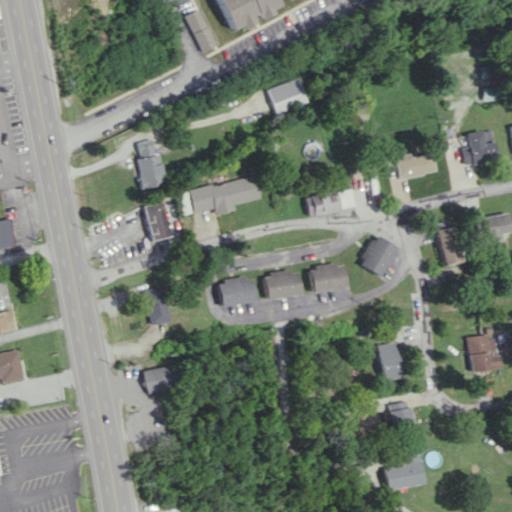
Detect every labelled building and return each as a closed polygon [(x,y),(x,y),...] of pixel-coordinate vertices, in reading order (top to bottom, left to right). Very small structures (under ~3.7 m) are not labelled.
[(214,0),(229,31),(255,20),(270,13),(268,8),(275,5),(273,0),(214,0)] [(214,44),(196,7),(181,15),(199,51),(214,44)] [(302,102),(293,77),(262,89),(272,113),(302,102)] [(481,99),(498,99),(498,87),(480,87),(481,99)] [(463,133),(466,145),(459,147),(462,164),(495,157),(489,128),(463,133)] [(158,184),(149,138),(132,141),(136,157),(131,158),(137,188),(158,184)] [(394,155),(397,177),(433,172),(430,152),(408,155),(408,153),(394,155)] [(185,190),(190,212),(210,207),(212,214),(231,209),(230,204),(256,197),(250,174),(185,190)] [(352,205),(348,187),(301,198),(305,216),(352,205)] [(140,205),(150,240),(169,235),(160,200),(140,205)] [(479,217),(485,243),(510,238),(504,211),(479,217)] [(0,218),(7,217),(11,243),(0,244),(0,218)] [(439,264),(458,261),(452,220),(433,223),(439,264)] [(355,263),(377,276),(395,247),(373,233),(355,263)] [(344,286),(340,261),(306,267),(310,292),(344,286)] [(298,294),(296,270),(261,273),(264,298),(298,294)] [(216,279),(219,304),(253,301),(250,276),(216,279)] [(165,321),(161,285),(142,287),(147,323),(165,321)] [(0,331),(11,329),(7,309),(0,310),(0,331)] [(463,335),(465,369),(494,368),(492,334),(463,335)] [(377,380),(397,377),(391,341),(372,344),(377,380)] [(16,348),(0,351),(0,379),(21,376),(16,348)] [(142,392),(172,386),(167,364),(138,370),(142,392)] [(488,394),(487,378),(473,378),(474,395),(488,394)] [(405,400),(385,403),(388,427),(408,424),(405,400)] [(421,482),(415,455),(378,463),(384,490),(421,482)]
